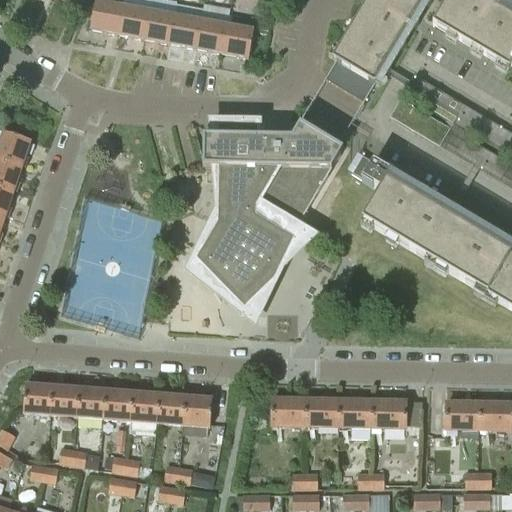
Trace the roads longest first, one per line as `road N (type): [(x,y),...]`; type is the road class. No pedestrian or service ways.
road 1 (residential): [(511,374),(248,369),(5,349)]
road 2 (residential): [(315,0),(303,72),(252,108),(82,97)]
road 3 (residential): [(5,349),(82,97)]
